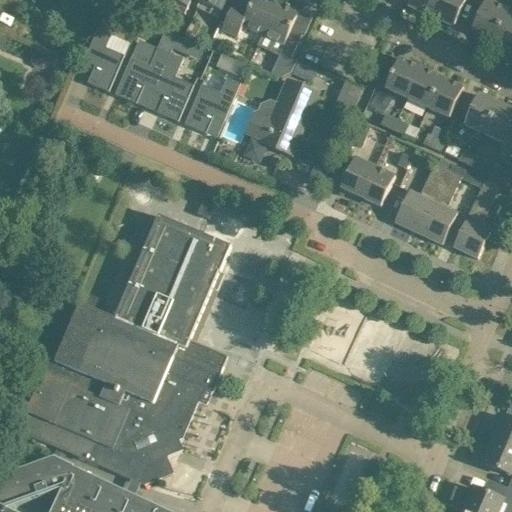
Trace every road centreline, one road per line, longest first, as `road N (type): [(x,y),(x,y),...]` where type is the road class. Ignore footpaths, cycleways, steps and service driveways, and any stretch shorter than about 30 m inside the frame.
road 1 (residential): [(493,320),(327,247),(320,223),(62,112)]
road 2 (residential): [(201,511),(259,381),(434,458)]
road 3 (residential): [(511,84),(330,0)]
